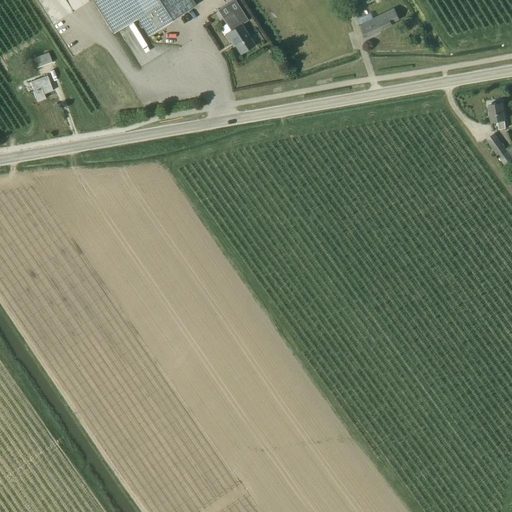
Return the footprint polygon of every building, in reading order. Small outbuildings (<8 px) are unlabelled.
[(92,0),(114,34),(137,19),(148,36),(196,5),(192,0),(92,0)] [(399,20),(394,9),(361,25),(367,38),(392,26),(391,24),(399,20)] [(241,54),(255,45),(242,25),(233,12),(223,18),(231,32),(226,35),(231,43),(233,41),(241,54)] [(93,52),(81,59),(84,63),(95,55),(93,52)] [(34,58),(37,68),(52,62),(49,53),(34,58)] [(31,82),(34,91),(33,91),(37,102),(46,99),(44,94),(53,91),(47,76),(31,82)] [(489,105),(492,122),(498,121),(499,130),(506,128),(502,103),(489,105)] [(495,133),(486,139),(506,167),(511,162),(511,145),(506,149),(495,133)]
